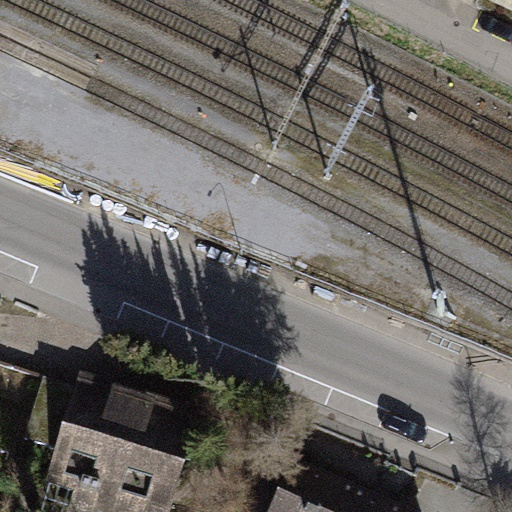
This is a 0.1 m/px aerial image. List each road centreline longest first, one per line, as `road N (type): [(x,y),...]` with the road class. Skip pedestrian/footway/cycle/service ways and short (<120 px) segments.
road 1 (tertiary): [(511,426),(0,211)]
road 2 (residential): [(511,76),(368,0)]
